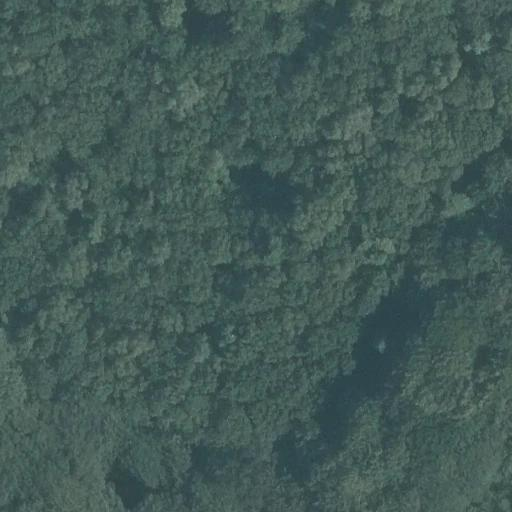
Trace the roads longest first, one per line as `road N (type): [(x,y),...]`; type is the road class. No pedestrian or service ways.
road 1 (track): [(231,511),(421,420),(511,358)]
road 2 (track): [(0,295),(172,511)]
